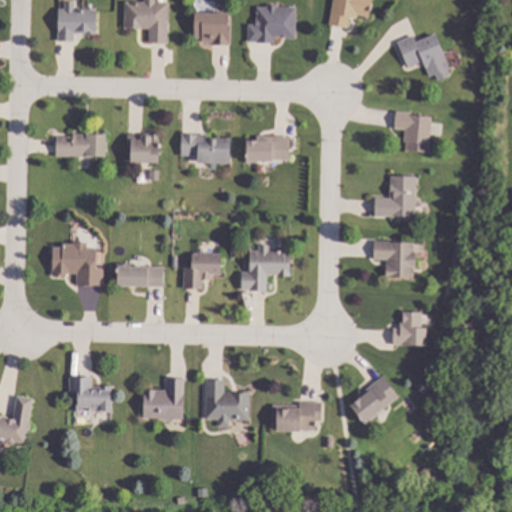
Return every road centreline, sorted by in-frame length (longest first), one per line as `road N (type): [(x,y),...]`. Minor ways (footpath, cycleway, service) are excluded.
road 1 (residential): [(17,0),(12,306),(21,330)]
road 2 (residential): [(325,100),(19,88)]
road 3 (residential): [(21,330),(294,338),(318,331)]
road 4 (residential): [(318,331),(327,313),(325,100)]
